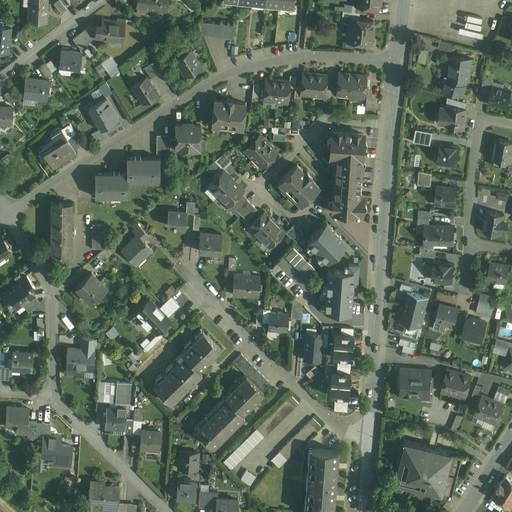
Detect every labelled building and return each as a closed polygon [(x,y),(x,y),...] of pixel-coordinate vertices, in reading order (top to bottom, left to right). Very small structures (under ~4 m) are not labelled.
[(47,0),(29,0),(28,22),(46,22),(47,0)] [(66,8),(59,0),(58,0),(54,4),(62,14),(67,10),(66,8)] [(137,0),(136,12),(145,13),(146,6),(158,7),(158,10),(165,11),(166,0),(137,0)] [(357,0),(357,6),(379,9),(380,2),(379,2),(379,0),(357,0)] [(355,11),(356,3),(345,3),(344,10),(355,11)] [(110,19),(102,18),(100,37),(101,37),(101,36),(113,38),(113,39),(122,40),(125,19),(117,18),(116,23),(110,22),(110,19)] [(374,20),(350,18),(348,30),(372,32),(372,27),(373,27),(374,20)] [(211,23),(198,22),(203,35),(209,36),(211,23)] [(10,27),(0,25),(0,51),(7,52),(10,27)] [(97,36),(89,25),(84,30),(92,40),(97,36)] [(21,29),(16,34),(23,43),(29,39),(21,29)] [(92,40),(84,30),(78,34),(86,45),(92,40)] [(372,32),(348,30),(347,41),(354,42),(371,44),(372,37),(371,37),(372,32)] [(200,46),(193,33),(187,37),(194,50),(200,46)] [(78,34),(72,39),(80,49),(86,45),(78,34)] [(454,44),(440,40),(438,47),(452,51),(454,44)] [(419,60),(426,62),(429,50),(422,48),(419,60)] [(191,49),(175,59),(186,76),(201,67),(191,49)] [(81,52),(61,50),(59,66),(79,69),(81,52)] [(112,76),(123,68),(112,54),(96,66),(101,73),(107,69),(112,76)] [(471,58),(452,56),(449,77),(464,79),(468,80),(471,58)] [(52,72),(44,63),(39,67),(46,77),(52,72)] [(151,64),(144,68),(150,78),(157,74),(151,64)] [(133,68),(127,72),(131,78),(138,74),(133,68)] [(315,73),(303,72),(302,80),(301,81),(301,83),(302,84),(301,86),(300,94),(301,94),(312,95),(315,73)] [(352,73),(339,72),(337,94),(350,96),(352,73)] [(327,75),(315,73),(312,95),(324,97),(325,88),(325,87),(326,86),(327,83),(326,82),(327,75)] [(366,75),(352,73),(350,96),(363,97),(366,75)] [(492,75),(486,74),(484,85),(489,87),(492,75)] [(464,79),(449,77),(448,77),(446,76),(446,77),(447,77),(446,81),(443,81),(442,88),(444,88),(444,89),(462,95),(465,86),(463,85),(464,79)] [(48,81),(34,79),(34,78),(25,77),(23,96),(24,96),(24,95),(38,97),(38,98),(47,99),(49,80),(48,80),(48,81)] [(146,77),(132,86),(143,103),(158,94),(146,77)] [(278,80),(266,79),(265,86),(264,87),(264,89),(265,91),(264,100),(275,102),(278,80)] [(289,81),(278,80),(275,102),(287,103),(289,93),(290,92),(290,90),(289,89),(289,87),(290,81),(289,81)] [(106,82),(99,87),(105,97),(112,93),(106,82)] [(511,91),(492,86),(488,103),(507,108),(511,91)] [(9,89),(4,94),(11,104),(17,99),(9,89)] [(458,100),(448,97),(446,106),(449,106),(457,107),(458,100)] [(118,119),(106,98),(90,108),(96,120),(97,120),(102,128),(101,128),(101,129),(118,119)] [(226,101),(214,100),(212,125),(242,129),(245,103),(233,102),(233,100),(227,99),(226,101)] [(4,106),(0,105),(0,122),(10,124),(12,107),(12,108),(4,107),(4,106)] [(457,107),(449,106),(448,115),(446,124),(446,125),(464,128),(466,108),(457,107)] [(183,122),(181,124),(176,124),(176,139),(176,148),(188,148),(188,122),(183,122)] [(194,124),(192,122),(188,122),(188,148),(199,148),(200,148),(200,139),(200,124),(194,124)] [(69,123),(60,129),(67,139),(76,133),(69,123)] [(67,139),(60,129),(51,135),(56,143),(42,151),(53,168),(76,153),(67,139)] [(363,134),(332,131),(330,157),(336,158),(332,212),(362,214),(363,198),(359,197),(363,134)] [(434,133),(423,131),(421,142),(432,144),(434,133)] [(260,134),(255,139),(253,139),(251,141),(251,142),(244,150),(253,158),(268,143),(260,134)] [(170,135),(157,135),(156,154),(169,154),(170,154),(170,139),(170,135)] [(511,153),(511,142),(497,139),(493,159),(510,162),(511,153)] [(268,143),(253,158),(261,167),(268,160),(270,160),(272,158),(272,156),(277,151),(268,143)] [(460,147),(440,145),(438,162),(457,165),(460,147)] [(216,160),(223,168),(230,162),(224,154),(216,160)] [(127,173),(127,181),(133,181),(133,179),(151,179),(151,181),(159,181),(159,182),(159,157),(159,158),(141,158),(141,157),(135,157),(128,157),(127,157),(127,173)] [(297,165),(279,183),(301,205),(319,187),(310,178),(312,177),(307,172),(306,173),(297,165)] [(234,180),(224,170),(208,185),(218,195),(234,180)] [(432,173),(419,171),(418,185),(431,186),(432,173)] [(127,197),(127,181),(127,173),(119,173),(119,172),(113,172),(113,173),(96,173),(96,172),(95,172),(95,197),(96,197),(96,196),(103,196),(103,195),(121,195),(121,196),(127,196),(127,197)] [(234,180),(218,195),(228,205),(241,193),(244,190),(234,180)] [(456,188),(437,186),(435,204),(455,206),(456,188)] [(241,193),(228,205),(233,211),(235,209),(235,208),(246,198),(241,193)] [(251,204),(246,198),(235,208),(235,209),(241,214),(251,204)] [(195,201),(187,201),(186,212),(186,213),(194,213),(195,201)] [(71,202),(51,202),(51,259),(71,259),(71,234),(74,234),(74,228),(71,228),(71,202)] [(251,204),(241,214),(246,220),(257,209),(251,204)] [(186,212),(169,210),(168,224),(174,224),(173,227),(175,227),(176,226),(185,227),(186,213),(186,212)] [(265,211),(249,227),(259,237),(274,221),(265,211)] [(504,214),(487,211),(483,231),(501,234),(504,214)] [(274,221),(259,237),(269,247),(276,240),(277,240),(278,240),(280,238),(280,237),(279,236),(284,231),(274,221)] [(105,224),(92,223),(92,224),(93,224),(93,248),(92,248),(103,248),(105,247),(105,224)] [(346,243),(326,223),(307,240),(328,261),(346,243)] [(294,224),(286,233),(295,242),(304,233),(294,224)] [(138,225),(132,230),(137,235),(143,241),(149,235),(138,225)] [(455,226),(435,226),(435,234),(425,234),(424,244),(435,244),(454,244),(455,226)] [(435,226),(429,226),(425,226),(425,234),(435,234),(435,226)] [(222,234),(200,232),(199,251),(220,252),(222,234)] [(143,241),(137,235),(122,250),(136,265),(152,249),(143,241)] [(2,236),(0,237),(0,259),(12,251),(2,236)] [(103,248),(96,255),(101,261),(113,252),(106,246),(105,247),(103,248)] [(436,250),(420,247),(418,256),(435,258),(436,250)] [(315,269),(293,248),(285,257),(307,278),(315,269)] [(236,258),(229,257),(228,269),(235,270),(236,258)] [(509,265),(490,261),(487,279),(489,279),(489,280),(495,281),(495,280),(505,282),(506,282),(509,265)] [(454,264),(434,262),(432,279),(452,281),(454,264)] [(325,311),(351,312),(352,293),(356,293),(358,264),(349,263),(348,271),(328,269),(325,311)] [(107,288),(91,272),(76,287),(77,287),(77,286),(86,295),(85,296),(92,303),(107,288)] [(258,279),(242,277),(243,274),(234,274),(232,294),(258,296),(260,276),(259,276),(258,279)] [(27,276),(0,296),(13,312),(35,295),(29,287),(33,284),(27,276)] [(429,297),(408,291),(400,322),(421,328),(429,297)] [(492,295),(481,292),(479,300),(490,302),(492,295)] [(171,296),(159,308),(168,318),(180,306),(171,296)] [(159,308),(149,299),(136,312),(142,319),(140,321),(147,328),(150,326),(156,333),(170,319),(168,318),(159,308)] [(490,302),(479,300),(476,312),(491,316),(494,303),(490,302)] [(459,308),(440,303),(435,320),(436,320),(433,328),(444,331),(446,322),(451,324),(455,325),(457,317),(459,308)] [(511,307),(505,305),(501,317),(511,320),(511,307)] [(302,306),(292,306),(291,318),(301,319),(302,306)] [(270,312),(269,312),(268,321),(268,328),(269,329),(269,327),(276,328),(276,329),(287,330),(288,313),(270,312)] [(466,319),(457,317),(455,325),(451,324),(450,328),(463,331),(466,319)] [(486,321),(472,318),(471,321),(466,319),(463,331),(462,336),(481,341),(486,321)] [(112,339),(120,333),(114,325),(106,332),(112,339)] [(341,326),(341,333),(352,334),(353,327),(341,326)] [(316,328),(306,327),(304,360),(320,361),(321,345),(327,346),(328,333),(316,332),(316,328)] [(203,331),(181,352),(184,355),(198,369),(210,358),(211,359),(221,349),(203,331)] [(416,352),(417,340),(400,338),(400,334),(388,332),(387,342),(400,344),(400,350),(416,352)] [(334,333),(333,345),(352,347),(353,334),(352,334),(341,333),(334,333)] [(156,336),(150,342),(153,345),(159,339),(156,336)] [(511,341),(497,337),(495,346),(510,350),(511,347),(511,341)] [(86,349),(67,348),(66,367),(67,367),(67,365),(74,366),(74,368),(93,370),(94,350),(93,350),(94,338),(83,338),(82,345),(86,345),(86,349)] [(150,342),(143,348),(147,351),(153,345),(150,342)] [(352,347),(333,345),(332,357),(337,357),(350,358),(351,359),(352,347)] [(33,352),(13,351),(12,367),(13,366),(20,366),(19,367),(31,368),(33,352)] [(241,353),(232,362),(237,366),(245,358),(241,353)] [(184,355),(163,376),(181,394),(180,393),(191,382),(193,383),(202,373),(198,369),(184,355)] [(350,358),(337,357),(337,365),(350,365),(350,358)] [(245,358),(237,366),(241,370),(250,362),(245,358)] [(250,362),(241,370),(245,375),(254,366),(250,362)] [(0,378),(3,378),(11,379),(11,366),(4,365),(0,365),(0,378)] [(254,366),(245,375),(246,375),(250,379),(258,371),(254,366)] [(432,369),(401,367),(399,397),(430,399),(432,369)] [(471,375),(448,369),(442,391),(465,397),(471,375)] [(258,371),(250,379),(254,383),(262,375),(258,371)] [(331,371),(330,383),(349,385),(350,373),(349,373),(337,372),(331,371)] [(246,375),(224,396),(227,399),(241,413),(253,401),(254,402),(264,393),(263,392),(258,388),(254,383),(250,379),(246,375)] [(262,375),(254,383),(258,388),(267,379),(262,375)] [(181,394),(163,376),(153,385),(171,404),(181,394)] [(267,379),(258,388),(263,392),(271,384),(267,379)] [(130,382),(118,381),(116,403),(117,403),(117,409),(125,410),(125,403),(129,403),(130,382)] [(349,385),(330,383),(329,395),(349,397),(349,385)] [(482,386),(477,384),(472,395),(478,397),(482,386)] [(510,389),(499,385),(497,391),(508,395),(510,389)] [(493,399),(482,394),(474,415),(485,419),(493,399)] [(227,399),(196,430),(213,447),(244,416),(241,413),(227,399)] [(287,399),(257,428),(265,436),(265,437),(295,407),(287,399)] [(505,403),(493,399),(485,419),(496,424),(505,403)] [(29,408),(7,407),(5,423),(15,424),(15,427),(16,427),(16,431),(26,432),(27,432),(28,421),(29,408)] [(117,409),(106,408),(105,426),(125,428),(125,419),(126,410),(117,409)] [(459,430),(462,414),(456,413),(453,429),(459,430)] [(134,420),(125,419),(125,428),(125,432),(133,433),(134,420)] [(141,421),(134,420),(133,433),(141,434),(141,430),(141,421)] [(36,422),(28,421),(27,432),(27,437),(34,438),(36,422)] [(43,422),(36,422),(34,438),(42,439),(43,435),(42,435),(43,422)] [(51,423),(43,422),(42,435),(43,435),(50,435),(51,423)] [(309,422),(279,451),(287,459),(317,430),(309,422)] [(257,429),(223,462),(231,469),(265,436),(257,429)] [(160,432),(141,430),(141,434),(140,447),(148,448),(148,447),(158,448),(158,449),(159,449),(160,432)] [(72,445),(60,444),(61,436),(50,435),(43,435),(42,439),(41,453),(59,455),(58,463),(70,464),(72,445)] [(459,455),(404,441),(394,481),(450,494),(459,455)] [(338,449),(308,447),(306,483),(336,485),(338,449)] [(198,452),(180,451),(178,468),(197,469),(198,452)] [(287,459),(279,451),(271,460),(279,467),(287,459)] [(256,476),(246,470),(240,479),(250,485),(256,476)] [(511,478),(506,475),(502,482),(501,482),(497,489),(493,496),(510,508),(511,504),(511,478)] [(196,482),(178,480),(176,497),(187,498),(187,497),(194,498),(196,482)] [(119,486),(104,485),(104,482),(90,481),(89,501),(102,501),(101,508),(117,509),(117,508),(117,503),(119,486)] [(306,483),(303,511),(334,511),(336,485),(306,483)] [(208,491),(200,490),(199,503),(207,504),(208,491)] [(217,492),(208,491),(207,504),(216,505),(216,498),(217,498),(217,492)] [(217,498),(216,498),(216,505),(215,511),(236,511),(238,499),(217,498)] [(125,511),(126,504),(117,503),(117,508),(117,511),(125,511)]
